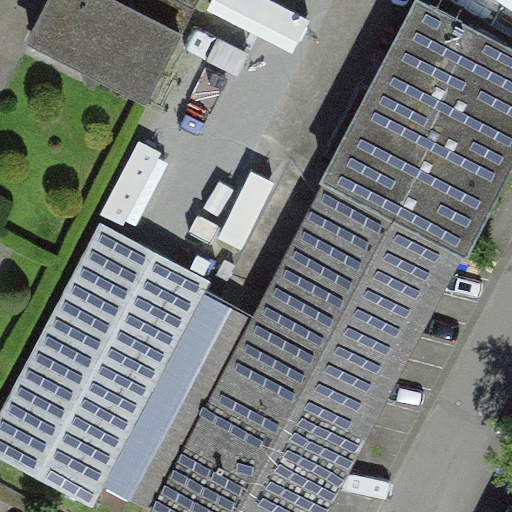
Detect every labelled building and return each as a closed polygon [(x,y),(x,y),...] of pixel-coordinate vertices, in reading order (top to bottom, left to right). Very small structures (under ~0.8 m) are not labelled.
[(56,0),(35,41),(151,100),(183,37),(130,10),(110,0),(56,0)] [(135,0),(130,10),(183,37),(202,0),(135,0)] [(511,49),(420,1),(328,179),(456,246),(468,252),(511,169),(511,49)] [(317,511),(456,246),(328,179),(156,509),(162,511),(317,511)] [(95,511),(210,295),(98,237),(0,423),(0,465),(90,511),(95,511)]
